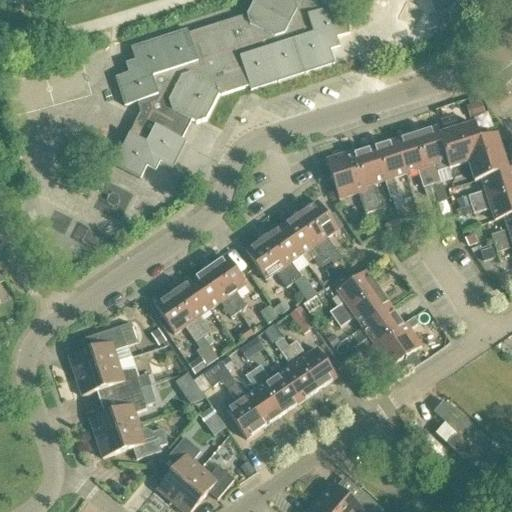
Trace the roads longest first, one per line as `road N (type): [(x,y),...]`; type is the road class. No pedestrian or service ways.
road 1 (unclassified): [(63,315),(195,229),(216,208),(232,161),(247,146),(455,78),(494,53)]
road 2 (residential): [(238,511),(511,326)]
road 3 (unclassified): [(70,482),(55,464),(27,386),(26,359),(63,315)]
